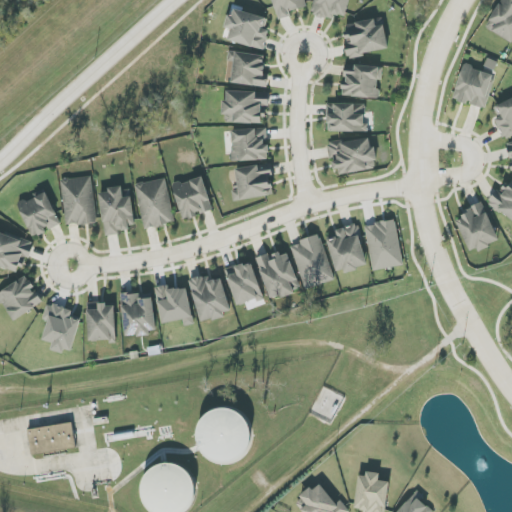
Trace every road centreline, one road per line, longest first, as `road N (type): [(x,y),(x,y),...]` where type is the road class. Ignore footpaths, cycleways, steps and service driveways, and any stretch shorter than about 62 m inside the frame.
road 1 (residential): [(462,0),(425,92),(420,184),(442,272),(511,388)]
road 2 (residential): [(73,265),(183,252),(311,205),(420,184)]
road 3 (residential): [(304,53),(297,113),(311,205)]
road 4 (residential): [(420,184),(470,171),(476,160),(459,143),(419,137)]
